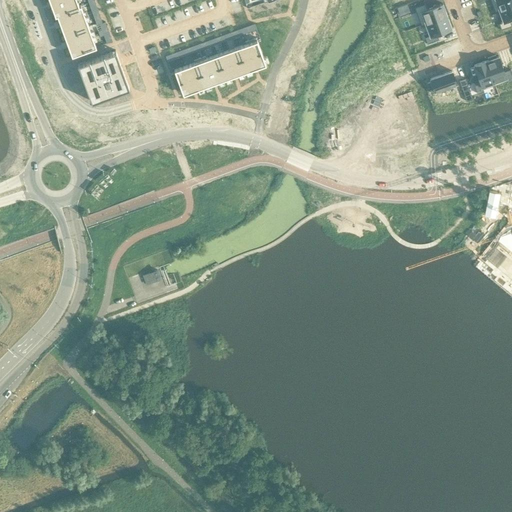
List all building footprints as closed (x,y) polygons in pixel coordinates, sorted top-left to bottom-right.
[(77,0),(49,0),(55,15),(57,15),(72,55),(83,50),(96,46),(81,4),(79,5),(77,0)] [(511,0),(490,0),(494,11),(511,4),(511,0)] [(425,3),(414,7),(420,25),(447,15),(442,3),(427,8),(425,3)] [(511,4),(494,11),(494,12),(497,11),(501,22),(498,23),(501,30),(511,25),(510,20),(511,18),(511,4)] [(447,15),(420,25),(421,25),(425,24),(429,35),(425,37),(427,43),(438,39),(436,33),(451,28),(447,15)] [(194,62),(174,69),(183,94),(265,64),(256,37),(244,41),(245,44),(206,58),(205,56),(194,60),(194,62)] [(79,63),(78,64),(92,101),(129,88),(115,50),(79,63)] [(488,59),(486,60),(495,84),(507,80),(508,82),(511,80),(511,74),(510,69),(504,71),(498,56),(496,57),(495,55),(488,57),(488,59)] [(479,80),(473,82),(477,93),(483,91),(483,89),(495,84),(486,60),(474,65),(479,80)] [(431,81),(427,82),(431,93),(435,91),(440,89),(441,91),(451,88),(450,85),(456,83),(452,70),(430,78),(431,81)] [(465,78),(459,80),(463,91),(469,89),(465,78)] [(469,89),(463,91),(466,101),(472,99),(469,89)] [(498,253),(497,254),(497,255),(504,266),(506,273),(511,279),(511,235),(509,240),(498,253)] [(153,281),(161,279),(157,270),(149,273),(149,272),(142,275),(146,284),(153,282),(153,281)]
